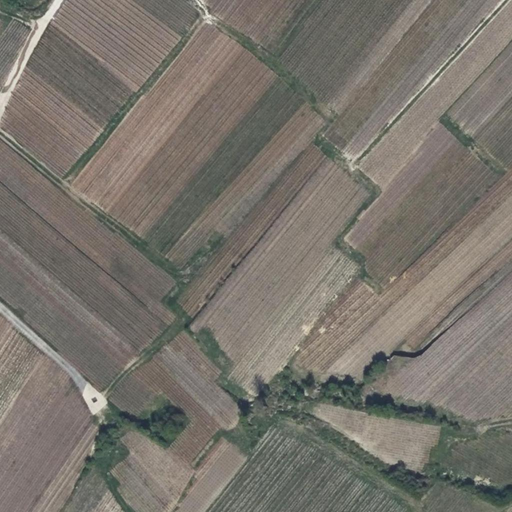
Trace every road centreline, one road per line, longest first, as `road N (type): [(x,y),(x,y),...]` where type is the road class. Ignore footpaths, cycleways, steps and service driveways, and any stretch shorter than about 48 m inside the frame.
road 1 (track): [(0,307),(95,396)]
road 2 (track): [(0,109),(59,0)]
